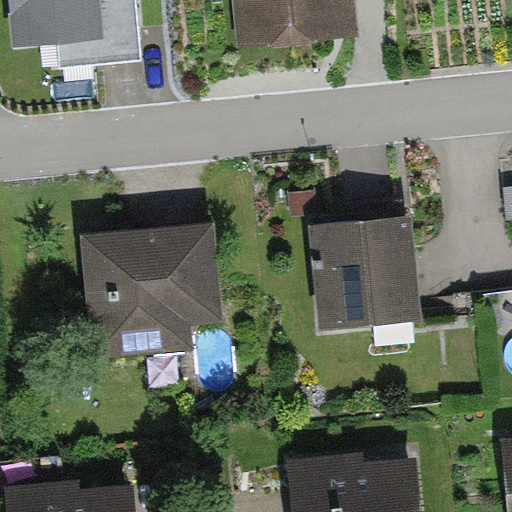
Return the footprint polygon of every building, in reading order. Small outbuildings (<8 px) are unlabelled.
[(103,0),(10,0),(13,32),(106,24),(103,0)] [(341,0),(230,0),(236,47),(346,35),(341,0)] [(23,66),(61,61),(57,32),(19,37),(23,66)] [(440,221),(314,231),(323,331),(448,321),(440,221)] [(229,232),(88,241),(96,364),(237,356),(229,232)] [(511,511),(511,454),(497,456),(503,511),(511,511)] [(429,511),(425,461),(286,476),(290,511),(429,511)] [(142,511),(138,469),(5,484),(8,511),(142,511)]
